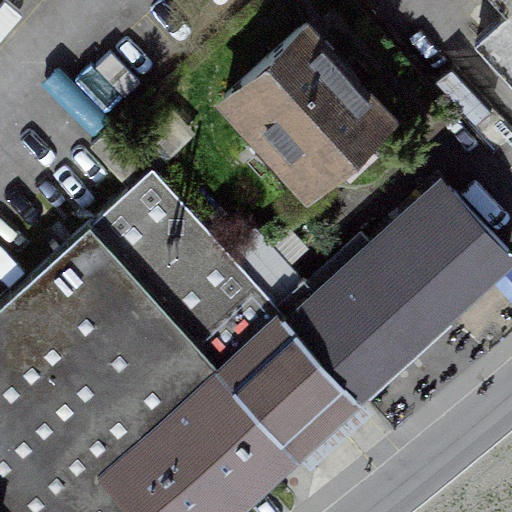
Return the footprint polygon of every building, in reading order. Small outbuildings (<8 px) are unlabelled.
[(511,0),(507,5),(474,35),(511,76),(511,0)] [(389,112),(305,20),(225,92),(256,126),(242,139),(296,198),(389,112)] [(113,120),(88,142),(127,185),(0,300),(0,509),(2,511),(217,511),(358,387),(281,303),(231,248),(113,120)] [(508,249),(454,190),(383,254),(361,230),(306,280),(281,303),(358,387),(508,249)] [(306,280),(256,225),(231,248),(281,303),(306,280)]
